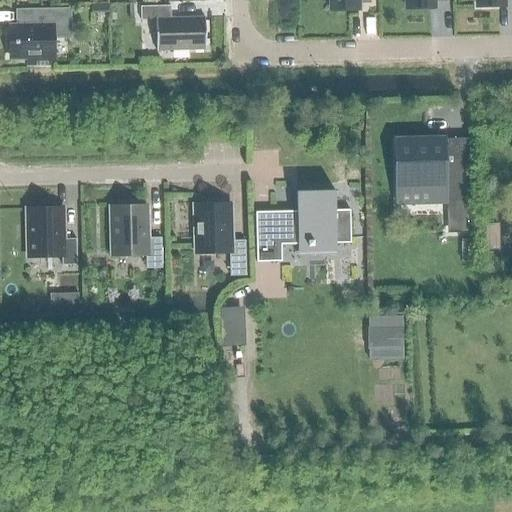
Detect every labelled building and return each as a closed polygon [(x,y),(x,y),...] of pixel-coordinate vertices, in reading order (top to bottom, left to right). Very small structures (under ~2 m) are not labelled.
[(330,0),(330,11),(357,10),(357,4),(356,0),(330,0)] [(405,0),(406,9),(433,8),(432,0),(405,0)] [(170,18),(169,6),(139,6),(140,20),(155,20),(156,51),(157,51),(157,50),(204,49),(205,49),(204,17),(203,17),(170,18)] [(10,49),(10,58),(27,57),(27,64),(53,64),(52,38),(70,37),(69,9),(35,10),(36,26),(9,27),(9,35),(7,35),(7,49),(10,49)] [(443,137),(395,138),(395,142),(396,191),(396,206),(445,205),(446,234),(452,233),(468,233),(467,164),(466,139),(443,139),(443,137)] [(255,212),(256,263),(281,262),(281,245),(297,244),(297,256),(335,255),(335,244),(350,243),(349,210),(334,211),(334,191),(296,192),(296,212),(255,212)] [(204,204),(195,205),(196,254),(229,253),(229,276),(245,276),(244,241),(229,241),(229,204),(219,204),(219,201),(204,202),(204,204)] [(111,207),(112,256),(145,256),(145,269),(161,268),(160,238),(146,238),(145,206),(136,206),(136,203),(120,204),(120,207),(111,207)] [(76,265),(76,239),(62,239),(61,208),(52,208),(52,205),(36,205),(36,208),(27,208),(28,258),(61,257),(61,266),(76,265)] [(460,240),(461,251),(474,250),(474,240),(460,240)] [(60,294),(60,306),(78,306),(78,293),(60,294)] [(404,363),(402,339),(380,340),(381,364),(404,363)] [(397,408),(397,417),(400,417),(399,424),(405,425),(405,417),(408,417),(408,409),(397,408)]
